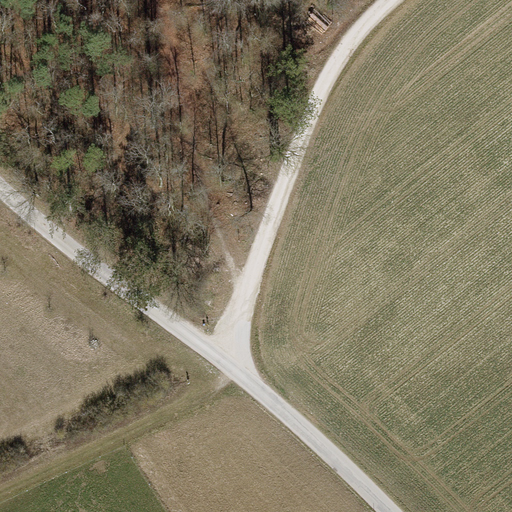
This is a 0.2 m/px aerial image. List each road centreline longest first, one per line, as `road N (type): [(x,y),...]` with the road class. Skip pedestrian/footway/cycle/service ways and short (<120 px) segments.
road 1 (track): [(237,362),(278,183),(324,83),(397,0)]
road 2 (track): [(165,0),(248,304)]
road 3 (track): [(0,174),(48,222),(237,362)]
road 4 (track): [(0,480),(237,362)]
road 5 (unclassified): [(388,511),(237,362)]
